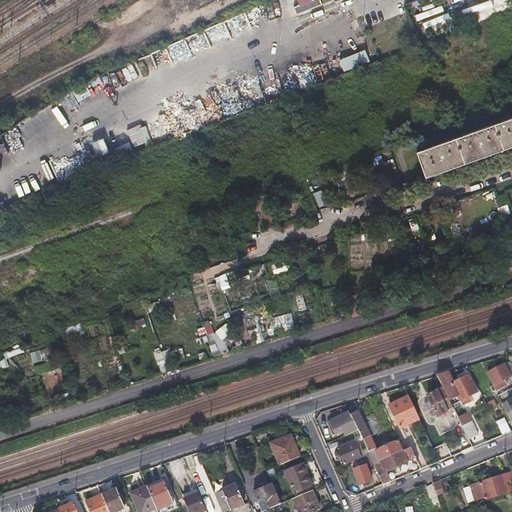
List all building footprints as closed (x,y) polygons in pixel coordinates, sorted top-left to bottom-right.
[(298,23),(321,22),(320,1),(297,2),(298,23)] [(511,115),(476,129),(418,149),(427,175),(511,145),(511,115)] [(129,130),(135,147),(147,143),(149,148),(154,146),(147,127),(143,128),(142,125),(129,130)] [(103,133),(103,135),(104,138),(115,134),(113,129),(103,133)] [(130,143),(113,150),(118,163),(136,156),(130,143)] [(0,147),(0,173),(5,171),(0,159),(10,155),(6,145),(0,147)] [(194,208),(193,205),(192,202),(184,205),(186,210),(194,208)] [(293,257),(272,264),(275,274),(296,267),(293,257)] [(231,273),(219,278),(223,289),(235,285),(231,273)] [(292,312),(268,318),(272,334),(296,328),(292,312)] [(197,329),(215,357),(229,348),(223,339),(235,332),(229,323),(215,331),(209,322),(197,329)] [(255,332),(257,342),(264,341),(261,326),(249,328),(250,333),(255,332)] [(183,346),(155,353),(160,372),(170,370),(169,363),(186,359),(183,346)] [(21,347),(7,351),(8,356),(23,352),(21,347)] [(30,352),(33,363),(44,360),(41,349),(30,352)] [(492,385),(491,386),(490,387),(493,391),(507,384),(505,379),(511,375),(511,364),(510,361),(486,373),(492,385)] [(448,399),(458,395),(452,382),(447,372),(436,375),(442,387),(448,399)] [(458,395),(462,404),(471,400),(468,395),(476,391),(467,375),(452,382),(458,395)] [(441,419),(444,417),(447,416),(445,413),(453,408),(448,399),(442,387),(426,396),(431,408),(429,409),(431,413),(434,412),(436,417),(440,415),(441,419)] [(511,420),(511,392),(509,388),(496,395),(510,422),(511,420)] [(407,395),(398,400),(389,405),(400,427),(418,418),(407,395)] [(491,410),(494,408),(497,407),(493,400),(487,403),(491,410)] [(352,433),(358,431),(352,419),(350,414),(350,412),(326,423),(332,435),(344,430),(346,436),(352,433)] [(352,419),(358,431),(361,437),(367,435),(356,412),(350,414),(352,419)] [(373,433),(376,431),(379,429),(372,413),(365,416),(373,433)] [(458,419),(465,432),(468,438),(477,434),(467,413),(458,418),(458,419)] [(460,435),(463,434),(465,432),(458,419),(453,422),(460,435)] [(357,442),(362,440),(361,438),(361,437),(358,431),(352,433),(357,442)] [(278,465),(288,460),(299,456),(290,435),(270,443),(278,465)] [(362,440),(364,444),(367,451),(373,448),(375,447),(369,435),(361,438),(362,440)] [(405,437),(398,440),(403,451),(410,447),(405,437)] [(398,440),(374,450),(379,461),(403,451),(398,440)] [(344,465),(364,456),(368,453),(367,451),(363,453),(362,450),(358,452),(353,441),(337,448),(344,465)] [(379,461),(373,464),(376,471),(381,481),(382,484),(389,481),(385,472),(407,462),(408,465),(417,461),(410,447),(403,451),(379,461)] [(373,448),(367,451),(368,453),(373,464),(379,461),(374,450),(373,448)] [(368,453),(364,456),(369,466),(373,464),(368,453)] [(357,483),(364,480),(370,478),(365,464),(352,468),(357,483)] [(293,493),(302,489),(311,484),(302,465),(284,473),(293,493)] [(381,481),(376,471),(372,473),(376,483),(381,481)] [(511,471),(463,488),(468,503),(485,497),(486,499),(507,492),(511,500),(506,502),(508,506),(511,504),(511,471)] [(171,504),(166,492),(161,479),(146,486),(155,510),(156,511),(171,504)] [(432,483),(433,487),(435,491),(441,489),(439,480),(432,483)] [(230,511),(237,508),(244,505),(235,484),(222,490),(222,491),(230,511)] [(264,499),(267,506),(269,509),(280,504),(272,485),(253,492),(257,502),(264,499)] [(149,511),(155,510),(146,486),(129,493),(137,511),(149,511)] [(100,496),(107,511),(114,511),(124,508),(116,489),(100,496)] [(293,498),(296,507),(298,511),(309,511),(319,508),(311,490),(293,498)] [(222,511),(227,511),(230,511),(222,491),(215,494),(222,511)] [(89,511),(107,511),(100,496),(100,495),(85,501),(89,511)]
